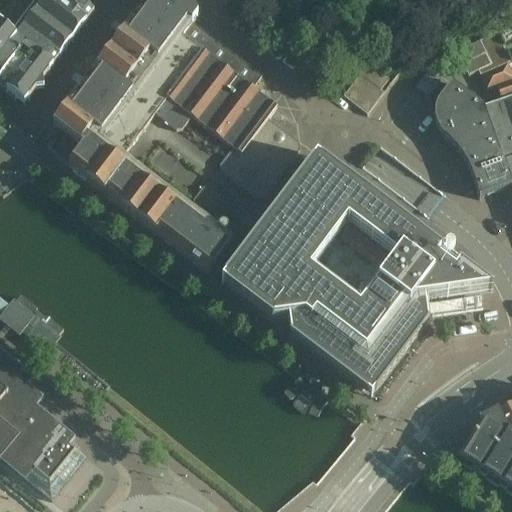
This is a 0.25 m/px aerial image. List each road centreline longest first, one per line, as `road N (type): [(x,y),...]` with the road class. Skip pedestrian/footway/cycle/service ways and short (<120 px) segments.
road 1 (residential): [(356,511),(432,422),(511,369)]
road 2 (residential): [(339,157),(445,247),(490,254)]
road 3 (residential): [(490,254),(471,216),(365,131)]
road 4 (residential): [(340,114),(229,30),(227,0)]
